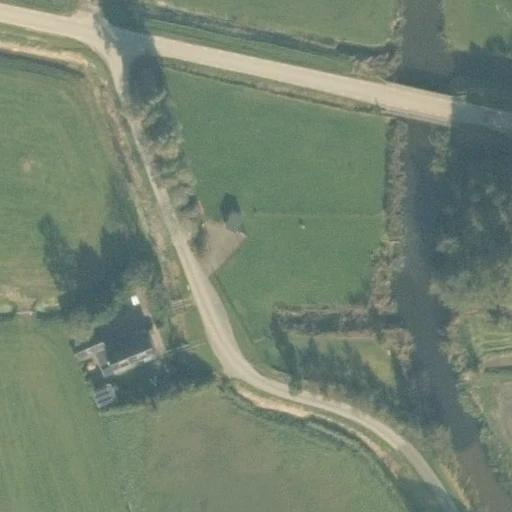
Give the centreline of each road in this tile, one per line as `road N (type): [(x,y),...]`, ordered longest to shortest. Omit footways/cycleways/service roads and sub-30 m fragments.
road 1 (unclassified): [(450,511),(388,432),(353,411),(279,389),(231,355),(102,34)]
road 2 (tertiary): [(511,122),(102,34)]
